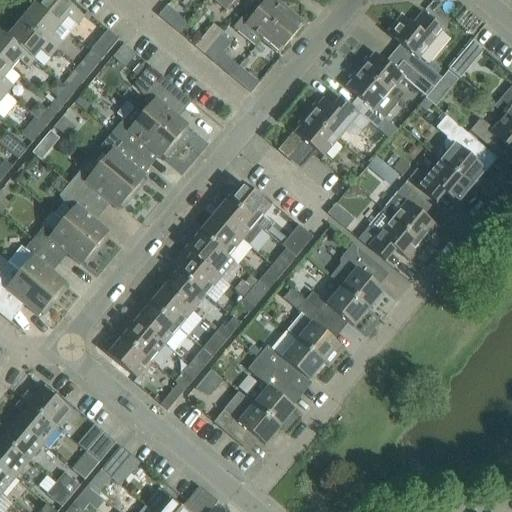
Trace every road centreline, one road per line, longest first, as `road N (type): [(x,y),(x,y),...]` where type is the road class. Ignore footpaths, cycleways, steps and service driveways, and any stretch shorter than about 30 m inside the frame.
road 1 (residential): [(247,502),(486,212),(511,206)]
road 2 (residential): [(259,114),(68,350)]
road 3 (residential): [(68,350),(247,502)]
road 4 (residential): [(142,16),(259,114)]
road 5 (residential): [(353,0),(259,114)]
